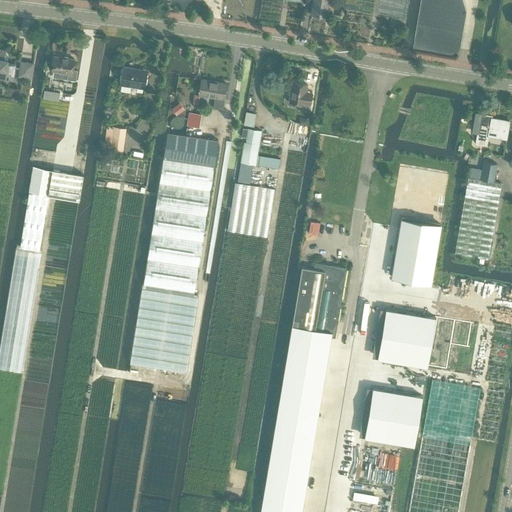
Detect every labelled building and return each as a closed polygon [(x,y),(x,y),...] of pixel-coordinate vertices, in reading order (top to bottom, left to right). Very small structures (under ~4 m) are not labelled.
[(312,0),(310,13),(326,16),(328,0),(312,0)] [(0,48),(0,76),(12,78),(15,63),(6,62),(7,56),(4,55),(5,49),(0,48)] [(51,70),(67,72),(66,78),(75,80),(77,69),(72,69),(74,58),(54,55),(51,70)] [(31,77),(33,62),(20,60),(18,75),(31,77)] [(146,71),(133,69),(133,67),(122,66),(120,83),(143,87),(146,71)] [(201,78),(198,94),(214,97),(212,107),(221,108),(226,83),(201,78)] [(288,101),(299,103),(298,109),(308,111),(311,92),(310,92),(309,97),(304,96),(306,84),(292,81),(288,101)] [(60,93),(44,90),(43,98),(59,100),(60,93)] [(172,108),(176,115),(184,110),(179,103),(172,108)] [(189,112),(188,118),(200,121),(201,114),(189,112)] [(476,112),(473,132),(477,132),(475,142),(486,144),(488,134),(505,137),(508,120),(491,117),(492,114),(480,112),(476,112)] [(123,152),(126,128),(108,126),(104,149),(123,152)] [(261,131),(248,128),(245,142),(244,142),(237,181),(249,183),(252,164),(278,168),(280,158),(257,155),(261,131)] [(217,139),(167,131),(162,157),(213,165),(217,139)] [(213,165),(162,157),(151,233),(143,284),(194,291),(213,165)] [(470,167),(468,177),(493,181),(497,163),(483,161),(481,169),(470,167)] [(83,174),(33,166),(29,192),(48,195),(79,200),(83,174)] [(468,177),(455,252),(489,258),(501,182),(493,181),(468,177)] [(235,182),(228,230),(267,237),(275,189),(235,182)] [(48,195),(29,192),(20,246),(16,245),(0,347),(0,367),(21,371),(41,249),(39,249),(48,195)] [(401,217),(391,276),(430,283),(440,224),(401,217)] [(302,266),(271,451),(260,511),(301,511),(310,458),(332,321),(337,321),(346,267),(315,262),(314,268),(302,266)] [(186,372),(198,296),(142,287),(130,363),(186,372)] [(377,357),(377,358),(427,366),(435,317),(386,308),(386,309),(377,357)] [(435,317),(427,366),(446,369),(451,345),(466,347),(470,323),(435,317)] [(364,436),(364,437),(413,445),(422,395),(372,387),(364,436)]
